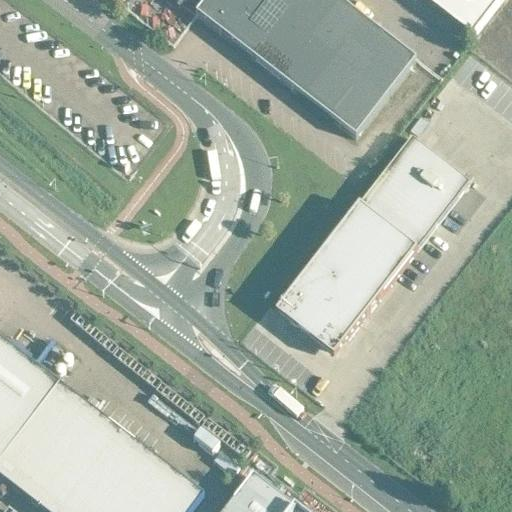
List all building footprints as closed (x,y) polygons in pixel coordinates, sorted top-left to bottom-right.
[(182,8),(196,19),(229,44),(263,0),(184,0),(176,11),(179,13),(182,8)] [(292,93),(352,16),(331,0),(263,0),(229,44),(292,93)] [(505,0),(417,0),(472,43),(505,0)] [(416,65),(352,16),(292,93),(356,142),(416,65)] [(158,44),(173,55),(184,41),(169,30),(158,44)] [(412,142),(346,227),(276,318),(334,363),(470,186),(412,142)] [(0,483),(37,511),(197,511),(205,502),(0,344),(0,483)] [(293,511),(253,480),(228,511),(293,511)]
